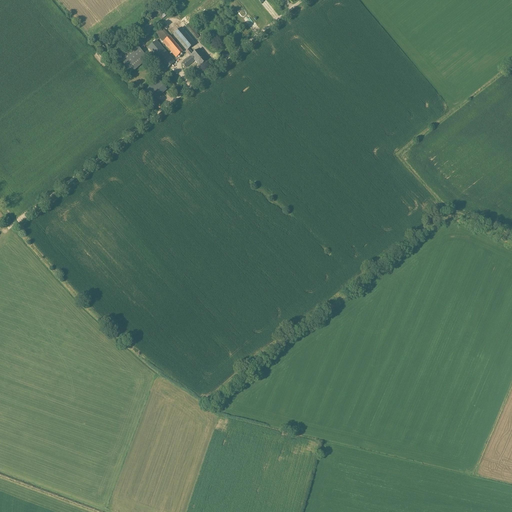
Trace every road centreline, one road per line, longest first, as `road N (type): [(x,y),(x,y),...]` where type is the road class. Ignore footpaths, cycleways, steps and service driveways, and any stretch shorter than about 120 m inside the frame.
road 1 (track): [(511,240),(445,217),(206,410)]
road 2 (unclassified): [(17,219),(301,0)]
